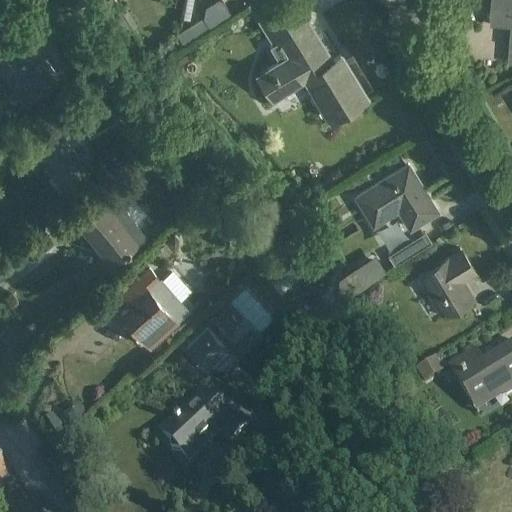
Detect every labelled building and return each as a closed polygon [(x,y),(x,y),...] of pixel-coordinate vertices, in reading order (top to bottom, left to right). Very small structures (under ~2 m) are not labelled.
[(25,0),(34,10),(46,0),(25,0)] [(105,0),(98,4),(119,38),(134,29),(116,0),(105,0)] [(331,119),(349,108),(366,97),(340,55),(330,60),(292,0),(291,0),(261,19),(275,42),(270,46),(279,62),(258,75),(272,98),(304,77),(331,119)] [(509,47),(511,46),(511,0),(492,0),(490,26),(511,27),(509,47)] [(222,21),(223,9),(210,7),(209,19),(222,21)] [(179,34),(185,43),(205,31),(199,23),(179,34)] [(0,71),(26,104),(41,92),(60,77),(24,31),(0,49),(0,71)] [(161,42),(160,49),(172,51),(174,39),(167,38),(161,42)] [(110,45),(103,50),(110,59),(117,54),(110,45)] [(65,190),(81,178),(88,173),(52,126),(22,150),(34,166),(42,160),(65,190)] [(408,164),(391,175),(372,187),(354,197),(373,227),(398,211),(409,228),(437,211),(408,164)] [(145,237),(122,207),(113,195),(77,222),(96,246),(99,243),(113,261),(137,243),(145,237)] [(270,211),(274,215),(279,215),(282,212),(282,207),(280,203),(274,203),(270,207),(270,211)] [(165,240),(173,249),(179,245),(179,239),(174,233),(165,240)] [(394,265),(430,243),(424,234),(389,256),(394,265)] [(445,316),(454,310),(471,300),(460,281),(475,272),(461,250),(420,275),(445,316)] [(375,260),(362,269),(369,281),(383,272),(381,269),(375,260)] [(153,343),(168,330),(177,321),(148,287),(157,280),(148,270),(120,294),(129,304),(120,312),(131,324),(134,322),(153,343)] [(229,301),(258,330),(275,315),(246,284),(229,301)] [(227,304),(212,318),(228,333),(242,319),(227,304)] [(204,367),(226,346),(206,326),(185,347),(204,367)] [(476,351),(459,361),(449,367),(473,406),(501,389),(506,397),(511,393),(511,345),(484,363),(476,351)] [(424,385),(444,372),(435,359),(416,372),(424,385)] [(171,452),(181,453),(186,459),(209,437),(211,439),(221,431),(231,441),(245,427),(250,423),(238,411),(231,419),(224,411),(209,395),(182,420),(180,417),(177,420),(163,434),(171,442),(171,452)] [(65,409),(64,416),(69,423),(77,424),(83,420),(84,412),(80,405),(72,404),(65,409)] [(432,485),(447,476),(445,473),(429,481),(432,485)] [(446,480),(436,486),(418,496),(427,511),(428,511),(445,502),(443,498),(453,492),(446,480)]
